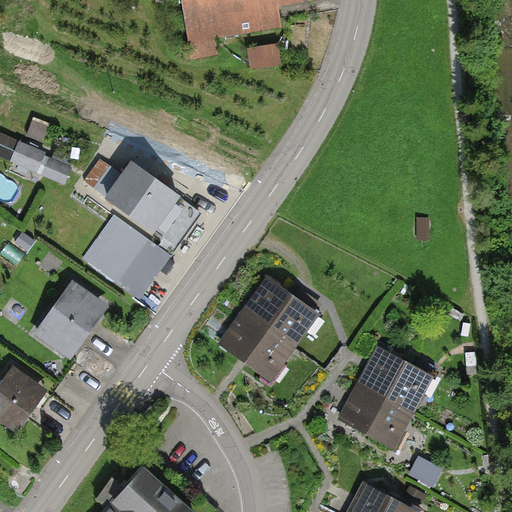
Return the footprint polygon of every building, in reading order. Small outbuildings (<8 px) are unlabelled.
[(324,0),(178,0),(186,52),(281,38),(277,12),(325,6),(324,0)] [(253,67),(283,65),(282,43),(252,45),(253,67)] [(0,155),(66,185),(76,163),(2,130),(0,134),(0,155)] [(125,176),(101,159),(85,181),(175,247),(202,211),(135,162),(125,176)] [(166,252),(117,216),(86,258),(136,294),(166,252)] [(293,346),(316,313),(269,279),(245,312),(293,346)] [(103,309),(65,282),(28,334),(66,361),(103,309)] [(270,378),(293,346),(245,312),(222,344),(270,378)] [(369,349),(350,386),(407,415),(426,379),(369,349)] [(40,392),(7,368),(0,378),(0,425),(11,433),(40,392)] [(350,386),(331,422),(388,451),(407,415),(350,386)] [(412,472),(437,483),(444,466),(419,456),(412,472)] [(181,511),(133,470),(95,511),(181,511)] [(411,511),(355,485),(342,511),(411,511)]
